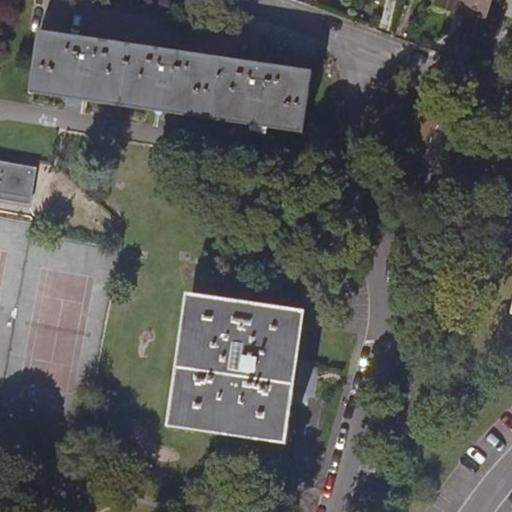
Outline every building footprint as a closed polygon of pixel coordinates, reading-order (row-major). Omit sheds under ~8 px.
[(488,0),(435,0),(431,12),(456,21),(457,18),(479,25),(488,0)] [(308,71),(36,33),(28,89),(300,128),(308,71)] [(0,196),(29,200),(33,172),(0,167),(0,196)] [(177,297),(168,376),(176,377),(185,298),(177,297)] [(168,376),(163,421),(282,437),(287,391),(280,390),(290,310),(185,298),(176,377),(168,376)] [(296,311),(290,310),(280,390),(287,391),(296,311)] [(282,442),(282,437),(163,421),(163,427),(282,442)]
